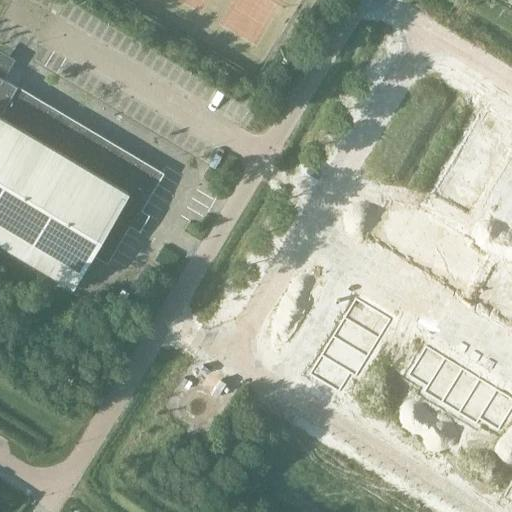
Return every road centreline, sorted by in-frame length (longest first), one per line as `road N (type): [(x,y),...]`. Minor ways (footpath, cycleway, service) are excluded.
road 1 (residential): [(167,319),(365,0)]
road 2 (residential): [(230,354),(424,34)]
road 3 (residential): [(487,511),(230,354)]
road 4 (residential): [(0,457),(56,493),(167,319)]
